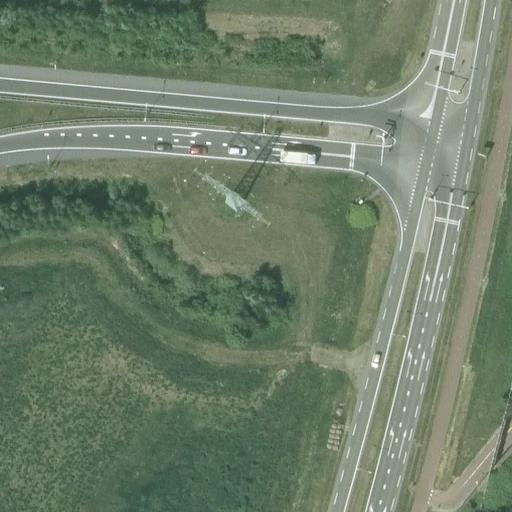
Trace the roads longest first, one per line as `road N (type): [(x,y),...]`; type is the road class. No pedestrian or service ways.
road 1 (motorway): [(434,125),(0,87)]
road 2 (motorway): [(0,146),(145,145),(424,169)]
road 3 (primary): [(384,511),(464,154)]
road 4 (primary): [(424,169),(337,511)]
road 5 (tertiary): [(464,154),(490,0)]
road 6 (tertiary): [(459,0),(434,125)]
